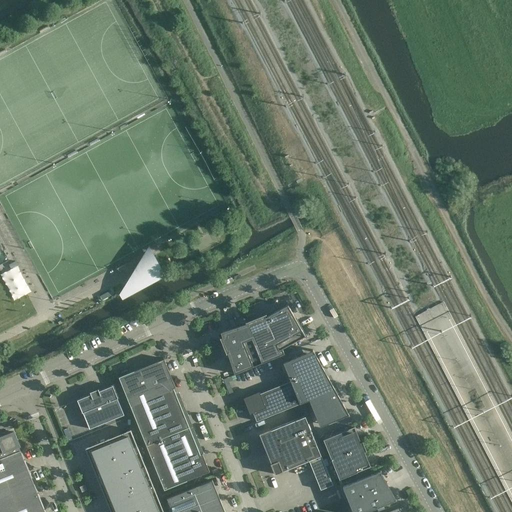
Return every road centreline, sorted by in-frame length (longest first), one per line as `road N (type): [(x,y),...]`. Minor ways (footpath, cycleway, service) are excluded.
road 1 (tertiary): [(436,511),(298,270)]
road 2 (unclassified): [(251,511),(173,318)]
road 3 (tertiary): [(22,388),(173,318)]
road 4 (tertiary): [(173,318),(298,270)]
road 5 (unclassified): [(71,511),(22,388)]
